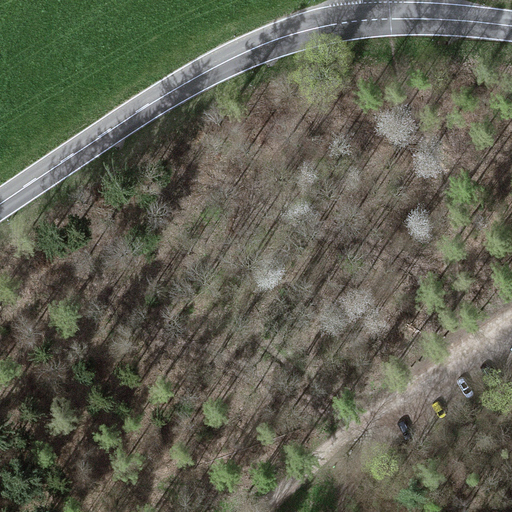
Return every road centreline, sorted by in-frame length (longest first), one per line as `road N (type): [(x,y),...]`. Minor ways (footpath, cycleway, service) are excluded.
road 1 (secondary): [(0,204),(219,64),(307,29),(355,21)]
road 2 (secondary): [(355,21),(511,26)]
road 3 (track): [(251,511),(356,428)]
